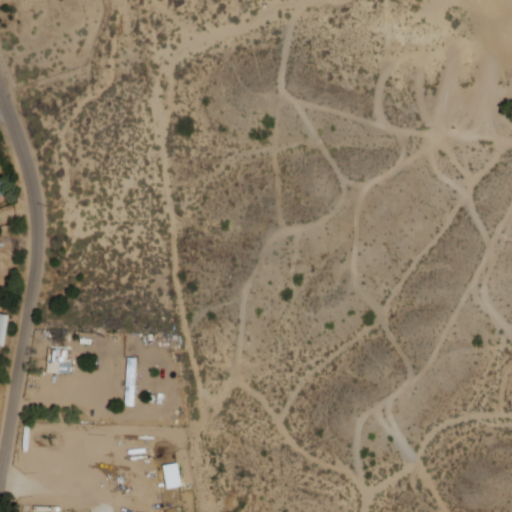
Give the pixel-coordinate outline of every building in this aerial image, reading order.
[(0,180),(5,178),(8,184),(5,185),(7,190),(5,191),(7,196),(0,199),(0,180)] [(12,315),(2,314),(0,328),(0,345),(8,346),(12,315)] [(52,350),(74,351),(73,373),(51,372),(52,350)] [(131,357),(141,358),(138,408),(127,407),(128,390),(124,390),(125,382),(129,382),(131,357)] [(100,492),(109,492),(109,454),(100,454),(100,492)]
